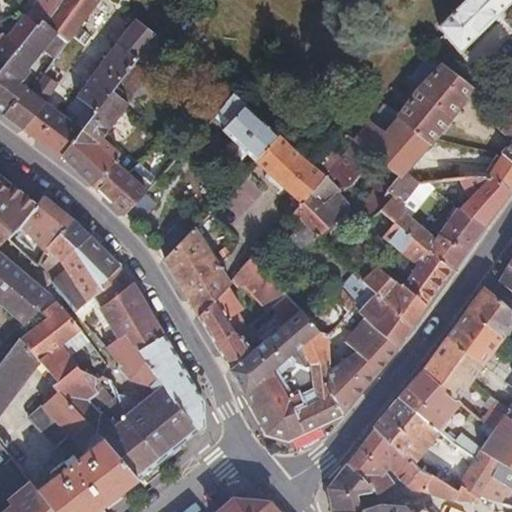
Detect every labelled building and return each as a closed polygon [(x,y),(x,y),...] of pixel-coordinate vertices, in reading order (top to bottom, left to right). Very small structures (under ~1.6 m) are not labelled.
[(0,73),(42,22),(59,0),(36,0),(37,0),(6,38),(1,35),(0,36),(0,73)] [(77,22),(94,0),(59,0),(42,22),(64,40),(77,22)] [(113,91),(133,66),(154,38),(107,0),(94,0),(77,22),(112,50),(76,97),(97,112),(113,91)] [(511,0),(466,0),(438,27),(460,52),(511,0)] [(51,57),(64,40),(42,22),(0,73),(0,107),(19,84),(22,81),(25,82),(32,72),(29,70),(44,52),(51,57)] [(446,126),(466,97),(472,88),(429,55),(409,79),(420,88),(400,115),(385,104),(353,142),(373,156),(389,169),(398,176),(401,177),(405,172),(446,126)] [(135,108),(155,84),(133,66),(113,91),(130,104),(135,108)] [(26,89),(5,116),(24,130),(44,103),(26,89)] [(104,195),(125,172),(113,162),(120,153),(104,139),(130,104),(113,91),(97,112),(82,131),(63,157),(104,195)] [(258,160),(280,136),(233,96),(220,111),(232,121),(225,129),(258,160)] [(63,157),(82,131),(44,103),(24,130),(61,158),(63,157)] [(502,155),(511,162),(511,118),(498,107),(490,117),(503,128),(503,129),(511,134),(511,141),(500,154),(502,155)] [(325,176),(280,136),(258,160),(302,202),(325,176)] [(327,178),(325,176),(302,202),(293,212),(320,237),(345,211),(345,204),(333,194),(335,190),(342,180),(350,187),(373,156),(353,142),(327,178)] [(460,179),(488,177),(500,158),(496,154),(484,172),(465,171),(465,166),(442,168),(443,181),(460,179)] [(488,177),(511,192),(511,191),(511,162),(502,155),(500,158),(488,177)] [(0,246),(5,241),(42,198),(0,165),(0,246)] [(376,188),(389,198),(392,195),(387,191),(398,176),(389,169),(373,186),(376,188)] [(125,216),(147,191),(125,172),(104,195),(125,216)] [(435,190),(426,183),(420,183),(405,172),(401,177),(398,176),(387,191),(392,195),(389,198),(380,210),(394,222),(396,223),(406,212),(413,218),(435,190)] [(485,227),(511,192),(488,177),(460,179),(469,200),(461,209),(485,227)] [(335,190),(343,195),(350,187),(342,180),(335,190)] [(359,208),(370,219),(380,210),(389,198),(376,188),(359,208)] [(250,223),(223,197),(211,210),(222,221),(239,238),(250,223)] [(44,252),(71,222),(42,198),(5,241),(13,247),(25,234),(44,252)] [(396,223),(429,250),(459,208),(456,206),(446,219),(442,216),(430,232),(413,218),(406,212),(396,223)] [(453,269),(485,227),(461,209),(459,208),(429,250),(453,269)] [(222,221),(211,210),(204,218),(215,228),(222,221)] [(394,222),(380,210),(370,219),(363,225),(371,248),(383,234),(394,222)] [(303,254),(320,237),(293,212),(279,228),(303,254)] [(204,218),(196,227),(204,240),(215,228),(204,218)] [(74,314),(87,303),(101,290),(99,287),(104,282),(118,268),(71,222),(44,252),(38,261),(45,267),(48,262),(52,257),(59,264),(58,265),(62,271),(63,269),(68,277),(80,294),(65,305),(74,314)] [(430,301),(453,269),(429,250),(396,223),(394,222),(383,234),(406,252),(394,267),(430,301)] [(196,227),(165,260),(178,281),(192,305),(220,272),(222,269),(204,240),(196,227)] [(38,261),(44,252),(25,234),(13,247),(35,265),(38,261)] [(0,304),(24,325),(49,298),(40,290),(0,255),(0,304)] [(52,257),(48,262),(55,268),(58,265),(59,264),(52,257)] [(286,297),(253,257),(234,278),(267,314),(275,307),(286,297)] [(511,267),(509,266),(499,282),(511,291),(511,267)] [(388,275),(378,267),(372,272),(382,282),(388,275)] [(424,309),(430,301),(394,267),(388,275),(424,309)] [(112,298),(129,285),(118,268),(104,282),(112,298)] [(40,290),(49,298),(55,292),(53,288),(68,277),(63,269),(62,271),(46,282),(40,290)] [(220,272),(192,305),(199,317),(213,301),(224,289),(229,283),(220,272)] [(355,308),(360,313),(378,294),(363,280),(353,272),(336,288),(355,308)] [(372,272),(363,280),(378,294),(412,327),(419,317),(382,282),(372,272)] [(419,317),(424,309),(388,275),(382,282),(419,317)] [(55,292),(65,305),(80,294),(68,277),(53,288),(55,292)] [(112,298),(94,313),(101,324),(100,325),(108,339),(145,313),(129,285),(112,298)] [(336,288),(333,285),(314,303),(303,313),(318,334),(330,335),(355,308),(336,288)] [(511,328),(511,312),(492,294),(485,288),(467,312),(504,339),(511,328)] [(248,329),(224,289),(213,301),(243,345),(244,344),(253,337),(248,329)] [(397,347),(412,327),(378,294),(360,313),(366,319),(397,347)] [(300,311),(286,297),(275,307),(287,321),(300,311)] [(213,301),(199,317),(226,360),(243,345),(213,301)] [(82,322),(94,313),(87,303),(74,314),(82,322)] [(68,405),(97,379),(76,369),(59,348),(79,332),(55,304),(42,314),(46,319),(19,340),(39,360),(58,382),(53,386),(58,395),(68,405)] [(301,310),(300,311),(287,321),(251,353),(231,370),(246,393),(272,372),(301,347),(318,334),(303,313),(301,310)] [(504,339),(467,312),(447,339),(465,352),(454,367),(472,381),(496,400),(508,409),(503,416),(505,417),(511,422),(511,370),(492,355),(504,339)] [(145,313),(108,339),(111,344),(122,338),(134,354),(160,339),(145,313)] [(397,347),(366,319),(347,341),(357,352),(331,372),(332,396),(342,415),(383,367),(397,347)] [(288,440),(342,415),(332,396),(331,372),(330,335),(318,334),(301,347),(310,365),(315,386),(289,401),(272,372),(246,393),(252,405),(266,433),(276,436),(288,440)] [(111,344),(106,349),(118,365),(116,371),(127,381),(145,366),(134,354),(122,338),(111,344)] [(197,403),(160,339),(134,354),(145,366),(195,431),(199,428),(197,403)] [(465,352),(447,339),(424,370),(456,402),(472,381),(454,367),(465,352)] [(0,412),(39,360),(19,340),(0,365),(0,412)] [(243,345),(226,360),(231,370),(251,353),(244,344),(243,345)] [(169,452),(195,431),(145,366),(127,381),(130,382),(149,388),(153,395),(142,404),(124,419),(158,461),(169,452)] [(456,402),(424,370),(407,389),(426,406),(418,415),(438,431),(460,405),(456,402)] [(146,471),(158,461),(124,419),(111,401),(103,389),(106,382),(107,381),(97,379),(68,405),(94,432),(135,480),(146,471)] [(426,406),(407,389),(373,428),(374,430),(412,469),(440,432),(438,431),(418,415),(426,406)] [(94,432),(68,405),(58,395),(27,420),(53,448),(67,436),(86,455),(50,483),(36,493),(50,511),(95,511),(135,480),(94,432)] [(495,432),(505,417),(503,416),(508,409),(496,400),(480,420),(495,432)] [(511,422),(505,417),(495,432),(482,449),(481,452),(503,464),(511,469),(511,422)] [(471,503),(475,498),(455,492),(456,491),(412,469),(374,430),(347,465),(372,489),(376,493),(391,486),(384,474),(391,469),(400,480),(410,489),(455,502),(471,503)] [(481,452),(482,449),(473,444),(474,441),(462,434),(455,444),(466,453),(476,458),(481,452)] [(480,499),(503,464),(481,452),(476,458),(456,491),(455,492),(475,498),(480,499)] [(493,502),(511,472),(511,469),(503,464),(480,499),(493,502)] [(372,489),(347,465),(329,490),(372,489)] [(50,511),(36,493),(29,483),(11,496),(8,500),(8,507),(11,511),(50,511)] [(358,496),(376,493),(372,489),(329,490),(331,506),(332,511),(355,511),(361,510),(359,501),(358,496)] [(275,511),(270,506),(236,502),(224,511),(275,511)]
